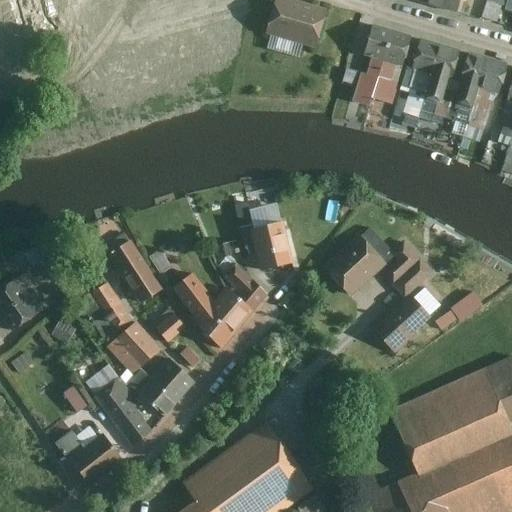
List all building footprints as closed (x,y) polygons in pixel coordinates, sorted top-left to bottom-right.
[(326,10),(292,0),(276,0),(266,35),(315,49),(326,10)] [(461,0),(431,0),(430,4),(458,12),(461,0)] [(486,0),(473,0),(472,6),(484,10),(486,0)] [(373,58),(384,61),(392,31),(371,25),(363,55),(373,58)] [(392,31),(384,61),(396,65),(403,67),(412,37),(392,31)] [(432,73),(441,45),(424,40),(415,68),(432,73)] [(439,103),(442,104),(447,89),(458,50),(441,45),(432,73),(425,98),(439,103)] [(481,89),(489,59),(471,54),(460,93),(458,102),(475,107),(481,89)] [(384,61),(373,58),(369,73),(363,71),(354,102),(370,107),(372,99),(384,61)] [(489,59),(481,89),(492,92),(499,94),(508,65),(489,59)] [(392,82),(396,65),(384,61),(372,99),(392,104),(397,83),(392,82)] [(511,88),(501,127),(511,130),(511,88)] [(446,119),(455,92),(447,89),(442,104),(439,103),(435,116),(446,119)] [(490,101),(492,92),(481,89),(475,107),(473,113),(465,139),(480,143),(493,102),(490,101)] [(459,109),(473,113),(475,107),(458,102),(460,93),(455,92),(446,119),(456,122),(459,109)] [(421,112),(410,108),(406,123),(417,126),(421,112)] [(511,146),(511,147),(503,170),(511,173),(511,146)] [(248,204),(236,207),(240,229),(252,226),(248,204)] [(293,264),(284,224),(250,232),(259,271),(293,264)] [(359,237),(323,269),(350,300),(387,267),(359,237)] [(243,241),(223,246),(227,263),(247,258),(243,241)] [(162,291),(131,242),(109,256),(140,305),(162,291)] [(433,274),(405,242),(392,254),(397,261),(382,274),(405,299),(433,274)] [(160,250),(150,257),(161,274),(171,267),(160,250)] [(11,256),(0,258),(0,270),(5,278),(19,268),(11,256)] [(49,262),(18,282),(40,315),(71,295),(49,262)] [(233,288),(231,291),(254,312),(267,296),(237,266),(225,280),(233,288)] [(222,351),(254,312),(231,291),(228,288),(216,302),(193,275),(173,293),(198,323),(197,325),(222,351)] [(40,315),(18,282),(0,293),(0,311),(14,333),(40,315)] [(133,322),(108,285),(79,304),(104,341),(133,322)] [(476,294),(452,310),(460,322),(484,306),(476,294)] [(395,309),(372,329),(395,355),(418,335),(416,334),(432,319),(412,297),(397,311),(395,309)] [(156,331),(168,344),(185,329),(173,316),(156,331)] [(75,331),(61,323),(53,337),(67,345),(75,331)] [(136,325),(107,349),(132,377),(160,353),(136,325)] [(183,344),(176,351),(192,369),(200,362),(183,344)] [(419,476),(365,499),(370,511),(511,511),(511,425),(511,426),(511,425),(511,358),(391,413),(419,476)] [(164,419),(194,384),(167,361),(151,380),(141,372),(129,386),(164,419)] [(118,380),(94,399),(133,449),(152,434),(133,410),(138,406),(118,380)] [(85,406),(74,389),(64,396),(76,412),(85,406)] [(266,425),(183,484),(196,505),(185,511),(285,511),(314,491),(266,425)] [(71,434),(53,447),(66,465),(84,452),(71,434)] [(71,464),(90,488),(122,463),(102,439),(71,464)] [(0,511),(27,511),(34,508),(30,499),(53,488),(40,461),(17,472),(15,467),(0,474),(0,511)] [(325,511),(316,498),(299,509),(300,511),(325,511)]
